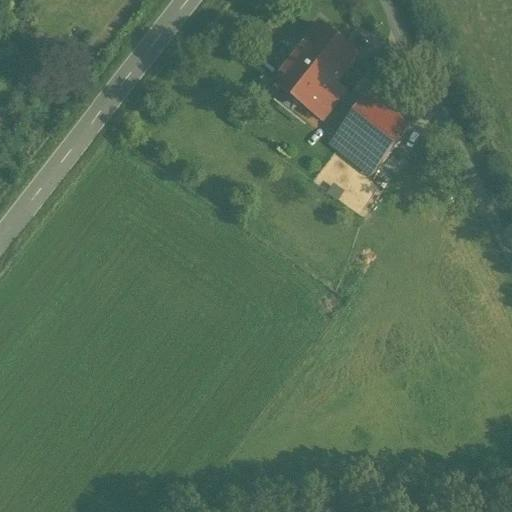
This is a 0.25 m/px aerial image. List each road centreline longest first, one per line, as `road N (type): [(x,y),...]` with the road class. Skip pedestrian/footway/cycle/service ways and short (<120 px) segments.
road 1 (secondary): [(0,240),(188,0)]
road 2 (unclassified): [(397,0),(511,238)]
